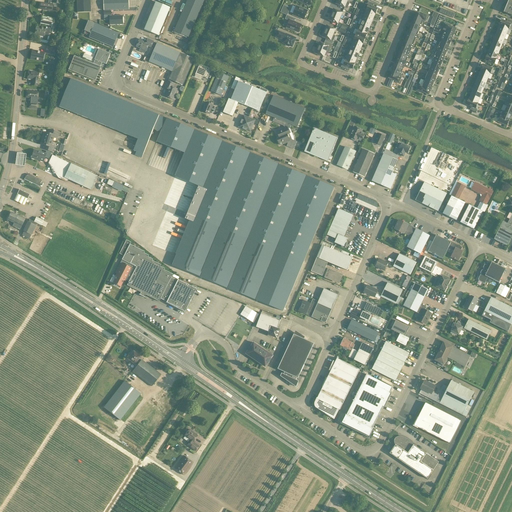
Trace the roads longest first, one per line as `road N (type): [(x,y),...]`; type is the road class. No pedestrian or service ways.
road 1 (unclassified): [(390,201),(117,85),(146,0)]
road 2 (unclassified): [(478,244),(376,447),(358,449),(300,409)]
road 3 (primary): [(179,360),(0,247)]
road 4 (primary): [(346,475),(179,360)]
road 5 (tertiary): [(0,191),(16,119),(26,0)]
road 6 (unclassified): [(300,409),(233,365),(214,337),(196,338),(179,360)]
road 7 (unclassified): [(332,337),(390,201)]
road 8 (residential): [(479,0),(436,104),(454,112)]
road 9 (residential): [(487,0),(497,4),(454,112)]
road 10 (residential): [(324,0),(302,61),(355,86)]
